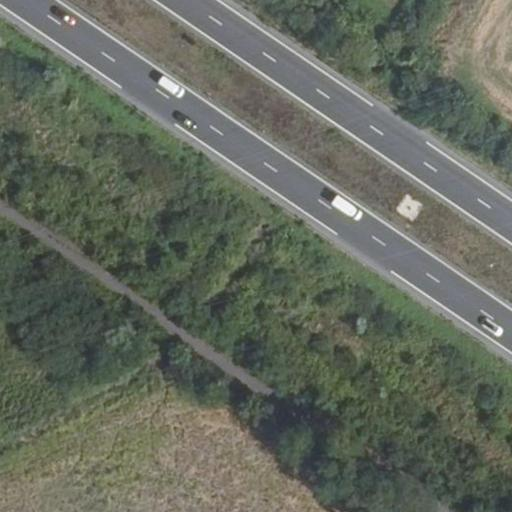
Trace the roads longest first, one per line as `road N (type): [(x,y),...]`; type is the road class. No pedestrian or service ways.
road 1 (motorway): [(21,0),(511,335)]
road 2 (motorway): [(511,221),(186,0)]
